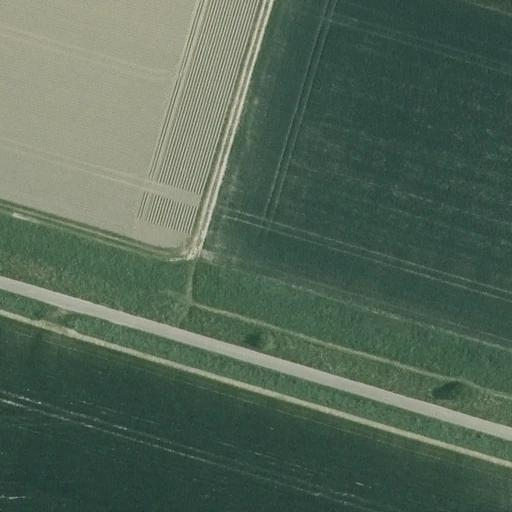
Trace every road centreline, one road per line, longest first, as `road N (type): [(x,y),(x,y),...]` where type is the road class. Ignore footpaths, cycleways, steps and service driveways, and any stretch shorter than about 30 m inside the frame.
road 1 (unclassified): [(511,434),(0,283)]
road 2 (track): [(273,0),(195,253)]
road 3 (track): [(195,253),(176,255),(0,206)]
